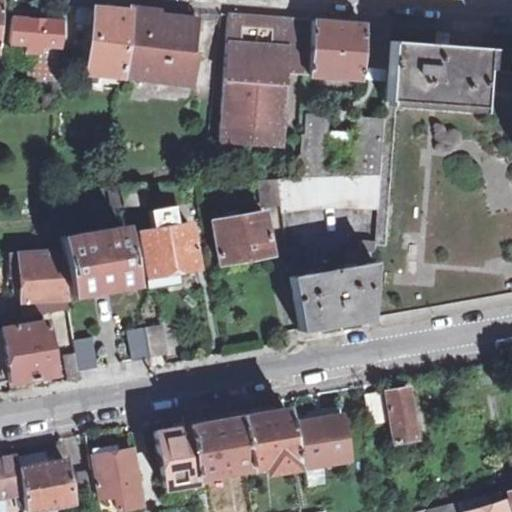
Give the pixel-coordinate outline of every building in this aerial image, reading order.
[(121,77),(128,11),(96,8),(90,74),(121,77)] [(121,77),(188,87),(195,18),(128,11),(121,77)] [(211,143),(275,148),(282,74),(305,75),(310,20),(221,14),(211,143)] [(55,80),(59,47),(60,30),(61,22),(11,18),(9,42),(24,43),(24,53),(30,54),(29,79),(55,80)] [(310,20),(305,75),(358,79),(358,77),(362,24),(310,20)] [(362,24),(358,77),(386,79),(389,41),(390,26),(362,24)] [(435,32),(434,45),(449,46),(451,33),(435,32)] [(386,79),(385,99),(481,106),(484,69),(486,48),(449,46),(434,45),(389,41),(386,79)] [(511,115),(511,71),(484,69),(481,106),(511,115)] [(297,178),(380,174),(383,119),(354,117),(352,134),(351,143),(349,170),(322,168),(325,141),(325,132),(326,115),(302,113),(297,178)] [(352,134),(325,132),(325,141),(351,143),(352,134)] [(341,207),(377,209),(380,174),(297,178),(276,179),(279,205),(280,212),(300,209),(341,207)] [(265,206),(279,205),(276,179),(260,179),(265,206)] [(118,186),(122,207),(143,207),(142,185),(118,186)] [(174,281),(197,277),(187,223),(173,225),(169,208),(148,212),(151,229),(137,232),(141,260),(145,286),(174,281)] [(269,255),(261,211),(211,220),(218,264),(245,259),(269,255)] [(127,262),(141,260),(137,232),(122,234),(120,226),(58,237),(69,294),(131,284),(127,262)] [(320,327),(369,319),(375,241),(360,240),(359,251),(346,250),(344,268),(304,275),(300,246),(285,249),(288,275),(298,331),(320,327)] [(50,312),(67,309),(64,297),(57,249),(47,249),(48,261),(43,261),(43,254),(7,256),(7,263),(10,302),(18,302),(19,318),(50,312)] [(53,329),(71,326),(70,316),(67,309),(50,312),(53,329)] [(0,383),(41,376),(53,374),(43,322),(0,329),(0,364),(1,372),(0,371),(0,383)] [(149,357),(166,354),(161,325),(144,328),(149,357)] [(140,359),(149,357),(144,328),(127,331),(132,360),(140,359)] [(79,370),(96,367),(91,337),(74,339),(76,353),(79,370)] [(79,370),(76,353),(62,355),(67,381),(80,379),(79,370)] [(393,443),(414,439),(406,388),(397,390),(385,392),(393,443)] [(369,423),(386,420),(381,392),(365,395),(369,423)] [(245,474),(292,465),(283,409),(266,412),(235,417),(244,467),(245,474)] [(347,459),(340,415),(325,417),(296,422),(304,466),(347,459)] [(193,476),(244,467),(235,417),(207,422),(184,426),(192,476),(193,476)] [(194,481),(193,476),(192,476),(184,426),(164,429),(153,431),(163,486),(194,481)] [(116,510),(140,506),(129,449),(91,456),(98,495),(95,496),(96,505),(97,511),(104,511),(102,497),(113,495),(116,510)] [(10,511),(23,511),(24,511),(16,468),(14,456),(0,458),(0,497),(15,495),(16,506),(12,506),(10,511)] [(24,511),(72,503),(64,460),(53,462),(16,468),(24,511)] [(507,488),(511,487),(511,468),(495,473),(499,490),(507,488)] [(83,507),(96,505),(95,496),(91,473),(77,475),(83,507)] [(505,511),(499,490),(456,501),(459,511),(505,511)] [(459,511),(456,501),(425,509),(426,511),(459,511)]
